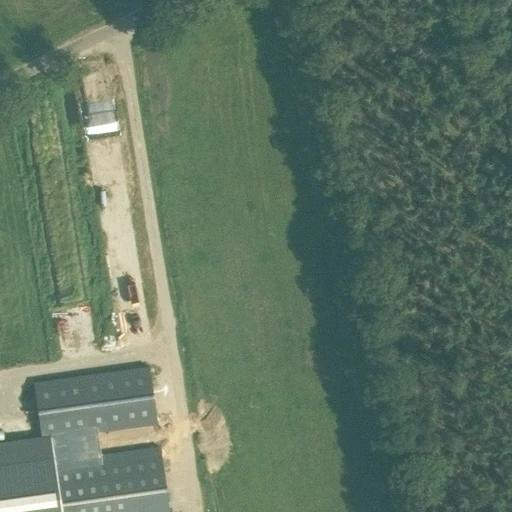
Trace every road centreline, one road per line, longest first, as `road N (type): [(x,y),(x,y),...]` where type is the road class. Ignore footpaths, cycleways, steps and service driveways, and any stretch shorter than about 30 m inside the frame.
road 1 (unknown): [(118,26),(203,511)]
road 2 (unclassified): [(0,84),(171,0)]
